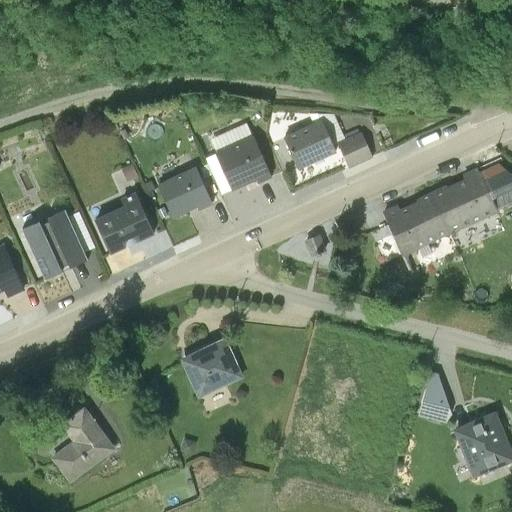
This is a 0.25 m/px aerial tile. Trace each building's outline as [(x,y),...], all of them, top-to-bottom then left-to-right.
[(336,168),(320,135),(280,154),(296,188),(336,168)] [(362,148),(338,158),(350,185),(374,175),(362,148)] [(271,193),(252,151),(213,169),(232,210),(271,193)] [(193,184),(155,202),(171,237),(195,225),(197,228),(210,222),(193,184)] [(481,184),(431,207),(452,255),(502,232),(481,184)] [(431,207),(384,227),(406,275),(452,255),(431,207)] [(120,224),(91,236),(107,273),(152,253),(133,210),(117,217),(120,224)] [(18,246),(41,298),(84,279),(61,227),(18,246)] [(324,270),(317,254),(302,261),(309,277),(324,270)] [(0,310),(3,317),(20,309),(0,263),(0,310)] [(222,356),(179,378),(197,418),(240,397),(222,356)] [(113,469),(80,425),(56,444),(68,461),(47,477),(67,504),(113,469)] [(511,484),(511,470),(496,431),(455,451),(476,499),(511,484)]
